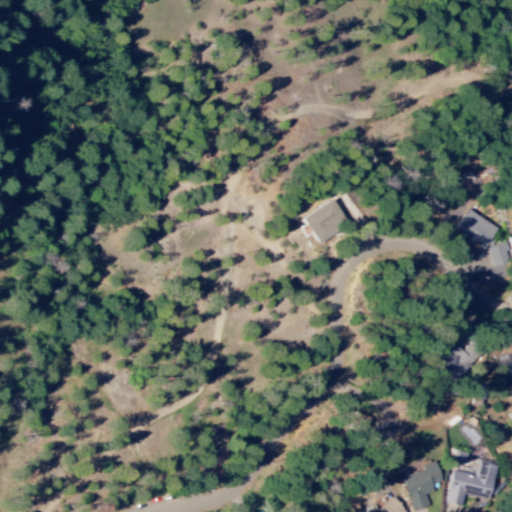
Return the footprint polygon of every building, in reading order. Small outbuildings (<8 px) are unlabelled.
[(302,219),(318,243),(347,225),(331,200),(302,219)] [(497,228),(468,210),(454,232),(484,250),(497,228)] [(511,263),(511,262),(507,243),(487,248),(492,268),(511,263)] [(455,380),(481,354),(471,343),(462,352),(456,346),(439,363),(455,380)] [(501,387),(511,386),(511,359),(497,362),(501,387)] [(400,478),(411,511),(412,511),(428,507),(424,495),(433,492),(431,485),(441,482),(434,462),(421,466),(422,471),(400,478)] [(451,471),(444,503),(461,507),(463,495),(488,500),(495,466),(476,462),(473,476),(451,471)] [(404,511),(391,497),(377,511),(372,505),(364,511),(404,511)]
